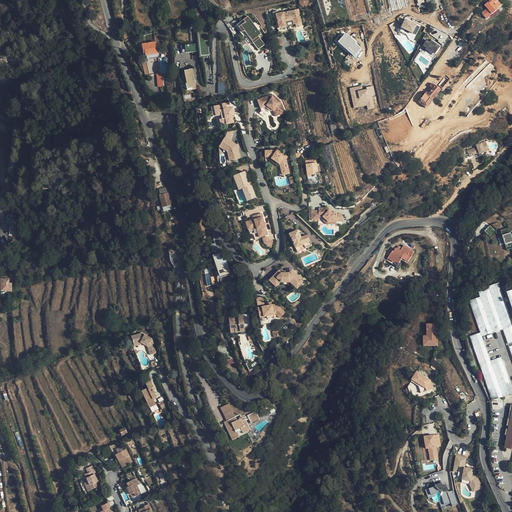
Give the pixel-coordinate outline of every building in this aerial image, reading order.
[(492,14),(499,9),(499,8),(502,5),(498,0),(498,1),(497,0),(494,0),(489,4),(488,3),(485,5),(487,9),(482,13),(487,20),(488,19),(493,15),(492,14)] [(283,13),(277,15),(279,28),(286,27),(285,22),(293,20),(294,25),(302,23),(299,10),(291,11),(291,12),(283,14),(283,13)] [(279,28),(277,15),(274,15),(278,34),(287,32),(286,27),(279,28)] [(260,37),(263,35),(249,16),(237,24),(243,32),(245,31),(258,49),(265,44),(260,37)] [(401,27),(413,34),(418,24),(406,18),(401,27)] [(362,48),(346,33),(338,42),(354,57),(362,48)] [(423,47),(437,53),(441,45),(431,41),(430,42),(426,40),(423,47)] [(156,42),(142,45),(144,54),(145,54),(146,56),(158,53),(156,42)] [(193,68),(183,70),(188,91),(197,89),(193,68)] [(350,88),(354,108),(367,106),(367,109),(375,108),(373,95),(376,95),(374,84),(350,88)] [(434,100),(441,90),(436,85),(428,95),(426,93),(419,102),(426,108),(433,99),(434,100)] [(270,95),(268,96),(268,98),(270,97),(278,102),(276,105),(277,107),(281,105),(280,101),(270,95)] [(268,98),(268,96),(259,99),(262,108),(267,106),(272,110),(274,115),(283,112),(281,105),(277,107),(276,105),(278,102),(270,97),(268,98)] [(231,117),(230,110),(228,111),(227,107),(224,108),(223,103),(215,104),(216,110),(212,110),(212,107),(207,108),(208,116),(211,116),(214,115),(215,120),(218,119),(220,126),(231,123),(230,117),(231,117)] [(214,127),(220,126),(218,119),(215,120),(214,115),(211,116),(214,127)] [(236,150),(235,146),(223,139),(219,146),(221,147),(219,150),(225,153),(226,158),(229,157),(230,162),(239,159),(236,150)] [(488,151),(485,142),(476,145),(477,148),(467,151),(469,155),(472,154),(473,157),(488,151)] [(274,151),(265,151),(265,157),(268,157),(272,157),(271,158),(279,162),(281,169),(288,167),(286,160),(288,157),(278,150),(276,152),(274,151)] [(244,172),(232,177),(236,186),(241,185),(245,198),(254,195),(248,179),(247,180),(244,172)] [(236,186),(232,177),(230,177),(235,191),(241,189),(246,201),(255,198),(254,195),(245,198),(241,185),(236,186)] [(170,201),(168,193),(159,195),(162,207),(171,205),(170,201)] [(336,215),(333,215),(330,215),(327,212),(327,209),(318,209),(318,211),(317,219),(322,219),(323,220),(326,224),(334,224),(341,224),(341,217),(336,217),(336,215)] [(262,218),(253,220),(245,223),(247,230),(256,228),(257,234),(260,233),(261,237),(267,236),(262,218)] [(288,234),(294,249),(303,245),(304,249),(310,247),(306,236),(299,238),(296,231),(288,234)] [(511,236),(511,233),(503,235),(505,244),(511,242),(511,236)] [(265,247),(274,245),(272,239),(270,240),(268,236),(263,237),(265,247)] [(220,241),(211,243),(213,250),(222,248),(220,241)] [(402,256),(408,260),(414,250),(404,243),(400,249),(397,246),(396,246),(393,249),(393,248),(387,255),(394,260),(395,259),(399,261),(401,258),(402,256)] [(212,255),(220,277),(231,274),(224,251),(212,255)] [(394,260),(387,255),(386,257),(396,264),(399,261),(395,259),(394,260)] [(291,270),(283,270),(281,272),(278,270),(270,279),(274,283),(280,276),(282,278),(290,279),(291,278),(293,275),(298,279),(302,275),(293,267),(291,270)] [(305,278),(302,275),(298,279),(293,275),(291,278),(299,285),(305,278)] [(12,291),(11,283),(9,283),(9,278),(0,279),(1,289),(1,292),(12,291)] [(486,335),(469,341),(481,376),(502,369),(511,365),(511,331),(497,288),(490,290),(492,298),(475,304),(486,335)] [(266,302),(263,303),(258,303),(259,310),(263,309),(263,311),(266,311),(266,313),(274,312),(274,310),(276,309),(281,313),(285,308),(278,302),(277,303),(276,301),(272,301),(268,302),(266,302)] [(263,309),(259,310),(261,320),(277,317),(281,313),(276,309),(274,310),(274,312),(266,313),(266,311),(263,311),(263,309)] [(236,319),(230,320),(232,336),(245,334),(243,317),(239,318),(239,319),(239,321),(236,322),(236,319)] [(437,346),(437,325),(426,325),(427,337),(423,337),(423,347),(437,346)] [(129,337),(132,345),(139,342),(140,344),(145,346),(149,354),(156,352),(150,338),(140,333),(129,337)] [(491,406),(511,398),(511,396),(502,369),(481,376),(491,406)] [(416,373),(411,380),(419,385),(422,384),(423,387),(425,392),(432,390),(429,381),(416,373)] [(157,396),(154,390),(156,389),(151,380),(144,383),(147,387),(141,390),(150,407),(156,404),(153,398),(157,396)] [(168,406),(165,400),(159,403),(162,409),(168,406)] [(251,430),(246,416),(237,420),(230,403),(221,407),(226,421),(225,421),(232,440),(241,437),(240,434),(251,430)] [(257,411),(248,415),(251,423),(260,419),(257,411)] [(126,433),(124,427),(118,430),(121,436),(126,433)] [(437,447),(441,446),(440,434),(426,435),(428,460),(439,459),(437,447)] [(130,463),(123,451),(121,451),(119,448),(110,452),(118,466),(121,464),(122,467),(130,463)] [(466,459),(456,458),(454,468),(464,469),(466,459)] [(98,481),(96,478),(93,471),(95,470),(93,465),(86,468),(88,473),(85,474),(89,482),(87,483),(90,490),(100,486),(98,481)] [(464,469),(454,468),(454,471),(459,472),(459,474),(458,477),(463,478),(462,481),(471,482),(474,489),(480,486),(475,475),(472,474),(473,471),(464,469)] [(142,493),(137,482),(139,481),(137,477),(127,482),(129,486),(127,487),(131,494),(134,492),(136,496),(142,493)] [(471,482),(468,484),(468,485),(472,493),(482,489),(480,486),(474,489),(471,482)] [(446,489),(441,486),(434,489),(435,490),(429,492),(431,499),(435,497),(439,490),(442,491),(441,494),(444,503),(450,501),(452,504),(458,502),(453,489),(447,491),(446,489)] [(444,503),(441,494),(438,498),(439,500),(438,500),(441,508),(452,504),(450,501),(444,503)] [(109,503),(103,505),(105,510),(103,511),(100,511),(110,511),(109,508),(111,507),(109,503)] [(153,511),(149,503),(145,505),(146,507),(136,511),(153,511)]
